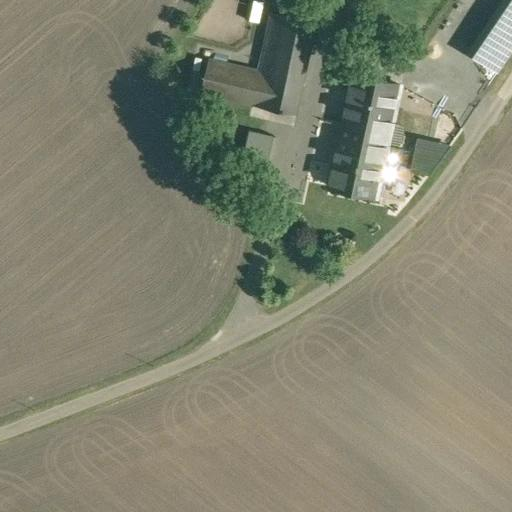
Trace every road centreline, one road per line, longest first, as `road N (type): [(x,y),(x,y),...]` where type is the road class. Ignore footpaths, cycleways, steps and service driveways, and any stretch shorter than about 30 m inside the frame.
road 1 (unclassified): [(0,424),(222,339),(354,261)]
road 2 (track): [(354,261),(417,205),(511,70)]
